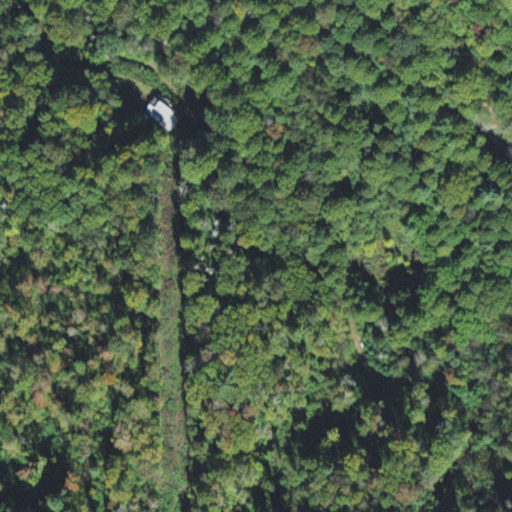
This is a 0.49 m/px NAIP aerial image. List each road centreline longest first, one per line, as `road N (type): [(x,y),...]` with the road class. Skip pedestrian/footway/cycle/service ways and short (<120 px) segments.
road 1 (residential): [(384,70),(375,133),(329,147),(212,115),(150,63),(113,52)]
road 2 (residential): [(511,168),(470,118),(377,66),(296,0)]
road 3 (residential): [(430,0),(486,98),(483,129)]
